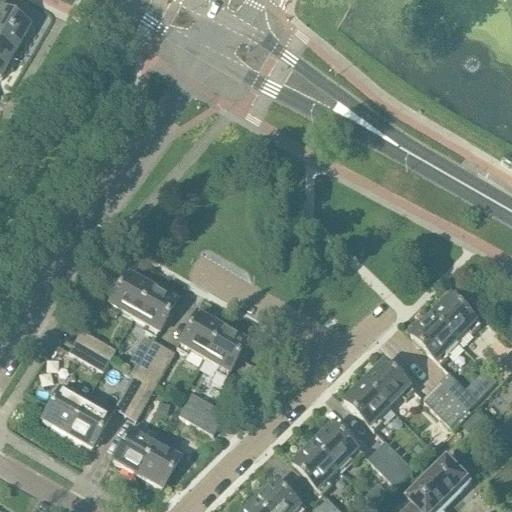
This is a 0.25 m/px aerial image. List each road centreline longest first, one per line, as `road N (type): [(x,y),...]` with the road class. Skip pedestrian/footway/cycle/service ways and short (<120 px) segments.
road 1 (unclassified): [(0,359),(202,54)]
road 2 (residential): [(184,511),(341,355)]
road 3 (secondary): [(202,54),(369,140),(397,146)]
road 4 (secondary): [(397,146),(381,126),(237,28)]
road 5 (residential): [(341,355),(195,267)]
road 6 (secondary): [(397,146),(511,213)]
